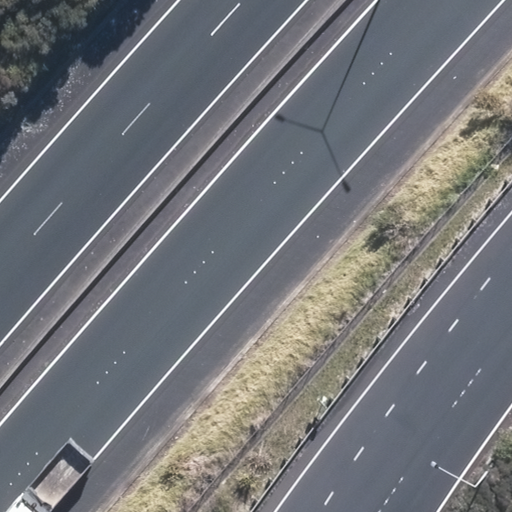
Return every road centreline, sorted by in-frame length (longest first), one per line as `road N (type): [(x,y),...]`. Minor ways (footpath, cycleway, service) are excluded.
road 1 (motorway): [(429,0),(0,482)]
road 2 (motorway): [(0,284),(243,0)]
road 3 (motorway): [(511,298),(360,511)]
